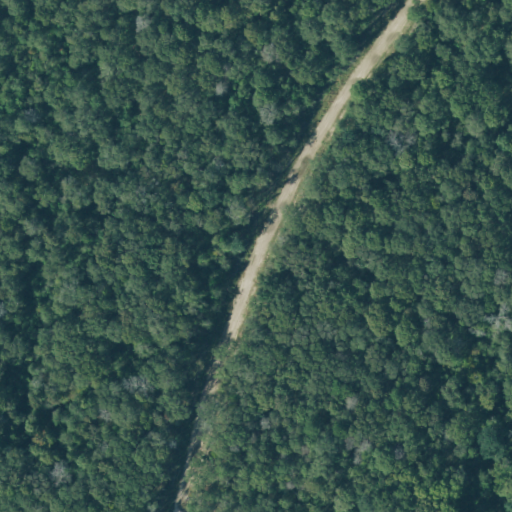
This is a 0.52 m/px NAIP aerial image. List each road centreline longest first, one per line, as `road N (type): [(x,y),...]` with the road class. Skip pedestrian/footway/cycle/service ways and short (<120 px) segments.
road 1 (residential): [(40,511),(68,377),(101,273),(181,101),(243,0)]
road 2 (tertiary): [(427,0),(372,72),(260,253),(191,437)]
road 3 (residential): [(0,356),(227,419)]
